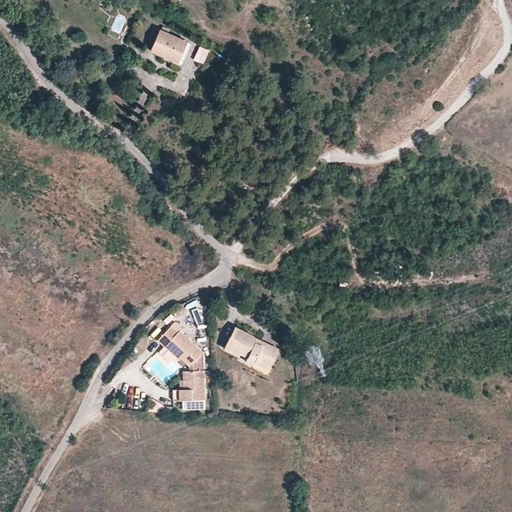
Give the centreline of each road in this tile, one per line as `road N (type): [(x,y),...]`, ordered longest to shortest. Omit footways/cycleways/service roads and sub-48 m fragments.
road 1 (unclassified): [(500,0),(508,32),(500,56),(445,118),(380,158),(334,156),(306,168),(227,258)]
road 2 (unclassified): [(0,20),(53,87),(96,114),(227,258)]
road 3 (unclassified): [(227,258),(218,277),(136,328),(82,436),(31,511)]
road 4 (track): [(482,278),(363,282),(227,258)]
